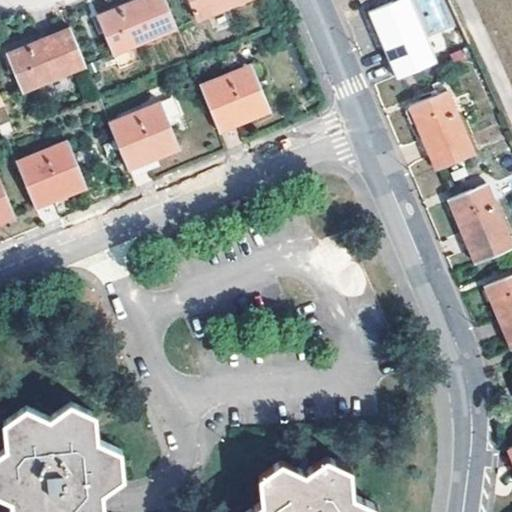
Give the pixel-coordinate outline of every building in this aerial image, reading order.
[(164,0),(126,0),(96,13),(113,51),(176,25),(164,0)] [(190,0),(197,16),(236,0),(190,0)] [(408,0),(387,0),(368,9),(395,71),(433,55),(408,0)] [(69,23),(6,50),(13,66),(23,89),(85,62),(69,23)] [(251,61),(200,81),(215,119),(244,108),(245,112),(247,116),(270,106),(251,61)] [(446,86),(408,102),(433,163),(473,147),(446,86)] [(164,97),(110,119),(127,157),(152,147),(154,150),(156,153),(182,142),(164,97)] [(219,128),(247,116),(245,112),(244,108),(215,119),(219,128)] [(69,136),(18,157),(35,195),(62,184),(65,191),(88,181),(69,136)] [(130,164),(156,153),(154,150),(152,147),(127,157),(130,164)] [(3,163),(0,164),(0,216),(1,218),(23,209),(3,163)] [(511,238),(486,178),(448,194),(475,256),(511,239),(511,238)] [(51,196),(65,191),(62,184),(35,195),(38,202),(51,196)] [(511,268),(485,280),(511,342),(511,268)] [(32,404),(7,419),(9,443),(0,449),(0,490),(14,496),(16,511),(15,511),(107,511),(105,489),(128,475),(125,448),(102,436),(100,411),(75,399),(52,413),(32,404)] [(336,458),(314,472),(293,463),(268,479),(271,503),(255,511),(386,511),(386,506),(363,495),(361,472),(336,458)]
